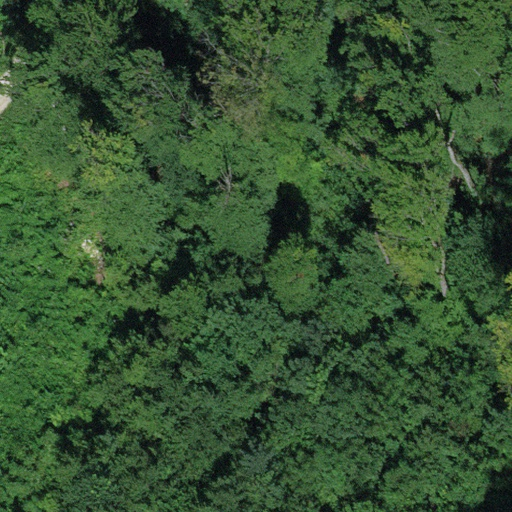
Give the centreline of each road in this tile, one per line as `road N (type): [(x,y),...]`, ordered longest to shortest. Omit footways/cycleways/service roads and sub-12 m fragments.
road 1 (track): [(48,49),(0,218)]
road 2 (track): [(99,0),(0,99)]
